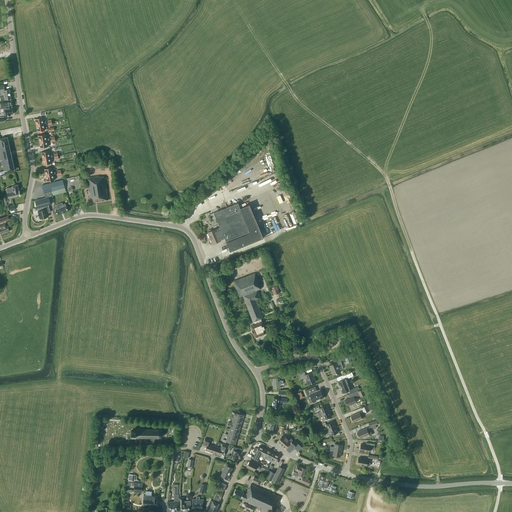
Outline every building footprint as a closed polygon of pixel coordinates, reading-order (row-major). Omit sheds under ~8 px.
[(1,100),(11,99),(9,89),(4,90),(4,88),(4,84),(0,84),(0,96),(0,99),(1,100)] [(2,101),(3,108),(12,107),(11,100),(2,101)] [(12,107),(3,108),(4,115),(6,115),(6,116),(10,116),(10,114),(13,114),(12,107)] [(46,123),(36,125),(37,131),(45,130),(44,125),(46,125),(46,123)] [(7,171),(14,170),(11,155),(12,155),(11,151),(10,151),(7,137),(0,138),(0,160),(2,166),(3,166),(4,171),(7,170),(7,171)] [(89,203),(108,200),(105,176),(100,177),(100,176),(87,178),(90,196),(88,197),(89,203)] [(45,197),(35,200),(40,219),(48,216),(47,212),(50,212),(48,205),(51,204),(49,197),(52,196),(66,192),(65,188),(63,180),(42,185),(44,193),(45,197)] [(8,198),(20,195),(19,191),(17,185),(12,186),(12,187),(6,188),(7,189),(7,192),(7,193),(8,198)] [(58,215),(68,211),(65,203),(63,204),(62,202),(56,205),(57,207),(55,207),(58,215)] [(238,203),(214,213),(210,214),(212,220),(216,219),(219,224),(220,228),(216,229),(208,232),(212,243),(220,240),(220,239),(224,237),(230,251),(263,237),(249,204),(240,208),(238,203)] [(3,222),(3,223),(0,224),(0,230),(1,233),(5,232),(5,233),(9,231),(8,227),(9,227),(8,224),(7,224),(6,222),(6,221),(9,220),(8,216),(0,218),(0,219),(1,223),(3,222)] [(261,320),(263,319),(262,318),(263,318),(256,300),(260,298),(257,290),(261,289),(255,273),(234,281),(240,297),(243,296),(253,322),(254,321),(255,324),(250,326),(252,330),(253,333),(255,337),(266,333),(262,321),(261,322),(261,320)] [(274,295),(280,293),(277,286),(271,288),(274,295)] [(342,363),(340,358),(334,360),(335,363),(329,365),(333,375),(340,372),(337,365),(342,363)] [(308,384),(315,381),(311,372),(305,374),(304,372),(299,374),(301,379),(305,377),(308,384)] [(348,384),(346,379),(353,376),(352,372),(343,376),(344,379),(338,381),(337,382),(339,387),(348,384)] [(274,389),(280,388),(280,385),(283,385),(282,380),(279,380),(279,378),(273,379),(274,389)] [(356,387),(351,389),(348,384),(339,387),(342,393),(349,390),(350,393),(357,390),(356,387)] [(307,395),(310,394),(313,402),(323,398),(320,390),(317,391),(315,386),(305,390),(307,395)] [(355,399),(356,398),(360,396),(360,397),(366,395),(363,389),(357,391),(358,392),(348,396),(349,398),(345,400),(347,406),(356,402),(355,399)] [(280,402),(284,402),(287,403),(287,399),(279,398),(273,397),(273,407),(280,407),(280,402)] [(318,415),(329,411),(326,405),(319,408),(320,411),(317,413),(318,415)] [(329,411),(318,415),(319,418),(322,416),(324,420),(331,417),(329,411)] [(360,415),(362,414),(361,411),(351,416),(353,422),(362,418),(360,415)] [(229,418),(232,420),(233,418),(242,421),(244,415),(235,412),(233,417),(230,416),(229,418)] [(231,424),(240,427),(242,421),(233,418),(232,420),(231,423),(228,422),(228,424),(231,425),(231,424)] [(360,438),(369,434),(369,435),(370,436),(372,435),(372,434),(370,430),(376,427),(375,425),(378,424),(376,420),(369,423),(370,427),(357,432),(360,438)] [(275,433),(277,423),(274,423),(269,421),(266,431),(272,432),(275,433)] [(324,429),(321,431),(322,432),(325,431),(335,427),(333,421),(326,424),(327,427),(324,429)] [(229,430),(239,433),(240,427),(231,424),(231,425),(230,429),(226,428),(226,430),(229,431),(229,430)] [(325,431),(325,432),(323,432),(324,435),(329,432),(330,436),(338,433),(335,427),(325,431)] [(131,435),(135,435),(135,437),(139,437),(140,437),(141,437),(158,438),(161,437),(163,435),(163,432),(161,430),(159,429),(141,429),(140,429),(135,429),(133,429),(133,430),(131,430),(131,435)] [(228,435),(237,438),(239,433),(229,430),(229,431),(228,434),(225,433),(224,435),(227,437),(228,435)] [(228,435),(227,437),(226,440),(223,439),(222,441),(226,443),(226,441),(235,444),(237,438),(228,435)] [(281,436),(277,441),(285,448),(290,452),(294,448),(297,451),(301,447),(295,441),(294,442),(292,441),(292,439),(290,438),(288,437),(287,438),(284,435),(282,437),(281,436)] [(202,446),(206,447),(205,450),(213,453),(215,446),(209,444),(210,441),(208,441),(209,439),(205,438),(202,446)] [(359,450),(369,452),(369,448),(374,449),(375,444),(372,443),(366,442),(365,445),(361,444),(359,450)] [(223,444),(222,445),(221,448),(215,446),(213,453),(221,455),(222,453),(225,454),(227,448),(228,445),(223,444)] [(261,453),(263,448),(259,446),(257,449),(255,448),(253,452),(255,453),(253,459),(257,461),(260,455),(260,456),(261,453)] [(230,458),(237,460),(239,452),(240,448),(234,447),(231,456),(228,455),(227,457),(230,458)] [(265,458),(269,451),(263,448),(261,453),(260,456),(265,458)] [(341,451),(330,449),(329,452),(333,452),(332,455),(340,457),(341,451)] [(272,459),(274,454),(269,451),(265,458),(271,461),(272,458),(272,459)] [(279,456),(274,454),(272,459),(272,458),(271,461),(277,464),(278,461),(276,461),(279,456)] [(357,464),(366,465),(369,466),(370,465),(370,463),(369,463),(370,460),(358,458),(357,464)] [(259,468),(260,466),(249,461),(246,467),(254,471),(256,467),(259,468)] [(220,476),(228,479),(233,468),(225,465),(220,476)] [(268,472),(269,468),(263,465),(261,469),(262,469),(260,472),(265,475),(267,471),(268,472)] [(303,476),(306,469),(297,465),(294,471),(292,475),(298,477),(299,475),(303,476)] [(277,484),(285,469),(279,466),(275,473),(270,470),(266,478),(277,484)] [(328,485),(330,478),(320,474),(318,481),(320,482),(319,486),(324,488),(324,487),(326,488),(327,485),(328,485)] [(143,483),(135,482),(134,493),(142,493),(143,483)] [(268,511),(273,511),(280,497),(250,484),(248,489),(248,488),(246,493),(235,489),(233,495),(249,502),(248,503),(268,511)] [(158,496),(151,495),(152,491),(146,490),(145,495),(144,495),(144,498),(143,498),(143,506),(148,507),(152,508),(152,507),(157,507),(158,496)] [(174,501),(167,501),(167,511),(179,511),(178,494),(174,494),(174,501)] [(179,511),(191,510),(190,501),(184,501),(184,497),(179,497),(179,511)] [(203,508),(203,499),(199,499),(199,497),(196,497),(196,499),(192,499),(192,508),(203,508)] [(211,511),(214,511),(219,503),(210,500),(206,510),(211,511)]
